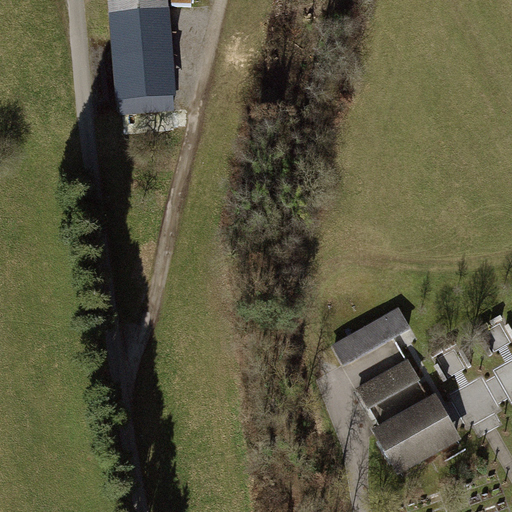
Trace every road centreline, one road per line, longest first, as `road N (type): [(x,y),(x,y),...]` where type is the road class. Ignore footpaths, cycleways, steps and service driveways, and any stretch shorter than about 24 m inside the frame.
road 1 (residential): [(78,0),(99,225),(143,511)]
road 2 (track): [(119,367),(144,334),(222,0)]
road 3 (track): [(313,266),(511,253)]
